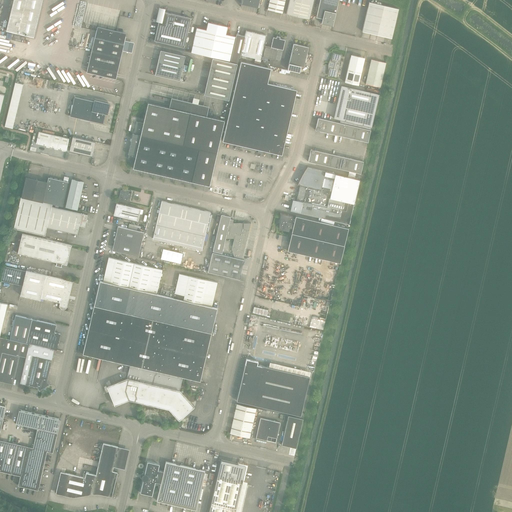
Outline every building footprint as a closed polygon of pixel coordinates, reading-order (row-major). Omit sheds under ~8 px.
[(13,0),(6,31),(34,37),(42,0),(13,0)] [(258,8),(259,0),(241,0),(241,4),(258,8)] [(285,0),(269,0),(267,10),(282,13),(285,0)] [(289,0),(286,14),(310,19),(314,0),(289,0)] [(320,0),(318,9),(316,17),(322,19),(321,23),(322,23),(333,26),(338,0),(320,0)] [(362,31),(391,38),(398,9),(369,2),(362,31)] [(165,9),(159,7),(156,21),(159,22),(154,41),(184,48),(188,32),(190,20),(191,18),(165,12),(165,9)] [(191,52),(204,55),(211,23),(208,22),(206,30),(197,28),(191,52)] [(211,23),(204,55),(217,58),(224,26),(211,23)] [(116,79),(125,38),(126,33),(117,31),(97,26),(96,31),(86,72),(116,79)] [(224,26),(217,58),(229,61),(235,37),(226,34),(227,27),(224,26)] [(239,58),(240,55),(261,60),(262,57),(264,45),(267,35),(246,31),(244,36),(237,34),(230,61),(237,63),(238,58),(239,58)] [(264,45),(262,57),(280,61),(285,40),(279,38),(280,35),(277,35),(276,38),(273,37),(271,47),(264,45)] [(125,41),(123,51),(132,53),(134,43),(125,41)] [(289,63),(288,70),(299,72),(300,66),(304,67),(308,47),(294,44),(289,63)] [(162,51),(161,50),(155,75),(157,75),(179,81),(185,56),(162,51)] [(330,68),(328,76),(337,78),(338,70),(339,70),(339,69),(339,68),(342,55),(333,53),(331,61),(329,68),(330,68)] [(358,85),(364,61),(365,58),(351,55),(345,82),(358,85)] [(212,58),(211,66),(235,72),(237,64),(212,58)] [(370,62),(365,84),(380,87),(386,63),(371,59),(370,62)] [(241,62),(223,141),(250,148),(282,155),(297,90),(268,83),(271,69),(241,62)] [(211,66),(208,78),(232,84),(235,72),(211,66)] [(229,100),(232,84),(208,78),(204,94),(229,100)] [(23,84),(15,83),(12,95),(5,127),(13,129),(23,84)] [(341,85),(337,103),(343,105),(340,119),(371,126),(379,94),(341,85)] [(94,101),(74,97),(75,97),(71,116),(70,116),(103,124),(103,123),(105,114),(108,115),(110,105),(110,103),(94,99),(94,101)] [(129,155),(128,159),(135,160),(133,168),(209,186),(219,142),(224,121),(207,116),(209,107),(171,98),(169,108),(148,103),(143,123),(136,122),(134,134),(133,134),(128,154),(129,155)] [(315,130),(324,132),(327,120),(318,118),(315,130)] [(327,120),(324,132),(333,134),(335,122),(327,120)] [(335,122),(333,134),(341,136),(344,124),(335,122)] [(344,124),(341,136),(350,138),(353,126),(344,124)] [(353,126),(350,138),(359,140),(362,128),(353,126)] [(362,128),(359,140),(368,142),(371,130),(362,128)] [(36,143),(49,146),(52,135),(39,132),(36,143)] [(52,135),(49,146),(59,149),(61,137),(52,135)] [(61,137),(59,149),(66,150),(69,139),(61,137)] [(73,137),(69,151),(92,157),(96,142),(73,137)] [(308,161),(317,163),(320,151),(311,149),(308,161)] [(320,151),(317,163),(325,165),(328,153),(320,151)] [(328,153),(325,165),(334,167),(337,155),(328,153)] [(337,155),(334,167),(343,170),(346,157),(337,155)] [(346,157),(343,170),(352,172),(355,159),(346,157)] [(355,159),(352,172),(361,174),(363,161),(355,159)] [(292,199),(290,210),(300,212),(324,218),(349,224),(354,203),(359,179),(335,173),(307,167),(308,166),(297,185),(298,184),(300,185),(296,200),(292,199)] [(26,177),(21,197),(43,202),(47,182),(26,177)] [(62,206),(68,182),(48,177),(47,182),(43,202),(62,206)] [(84,182),(72,179),(65,207),(77,210),(84,182)] [(129,202),(132,191),(123,189),(123,190),(121,190),(119,199),(129,202)] [(69,233),(77,234),(79,226),(85,227),(86,222),(87,222),(88,221),(88,220),(87,220),(88,215),(82,214),(82,213),(81,213),(81,214),(51,207),(52,204),(21,197),(14,228),(45,235),(47,227),(69,233)] [(201,250),(210,212),(162,201),(153,239),(201,250)] [(141,209),(116,203),(114,215),(138,221),(141,209)] [(280,213),(279,226),(279,227),(279,228),(280,229),(281,230),(289,231),(290,228),(293,229),(287,251),(340,263),(348,228),(296,216),(295,217),(292,216),(281,213),(280,213)] [(222,253),(225,239),(234,239),(231,249),(234,257),(212,252),(208,272),(239,279),(244,260),(242,259),(251,223),(233,223),(233,220),(230,219),(230,217),(221,215),(213,251),(222,253)] [(138,257),(144,232),(140,231),(133,230),(128,228),(118,226),(112,250),(138,257)] [(54,262),(56,262),(56,265),(55,265),(62,267),(62,266),(61,266),(62,264),(66,265),(71,245),(66,244),(22,233),(18,253),(54,262)] [(212,307),(211,307),(217,282),(179,274),(175,293),(174,293),(173,298),(156,294),(162,270),(109,257),(103,282),(100,281),(83,354),(130,365),(127,378),(107,386),(115,405),(129,400),(169,409),(178,420),(194,406),(180,390),(179,390),(182,377),(200,382),(217,308),(217,306),(213,305),(212,307)] [(50,276),(33,272),(26,271),(5,266),(1,281),(22,286),(20,295),(40,300),(40,298),(60,302),(59,304),(59,305),(59,306),(60,308),(61,309),(62,309),(64,309),(65,308),(66,307),(67,306),(73,281),(65,280),(50,276)] [(254,307),(252,313),(267,316),(268,310),(254,307)] [(15,315),(10,338),(29,343),(54,349),(56,349),(58,343),(59,342),(59,341),(60,334),(54,332),(56,325),(32,319),(15,315)] [(0,381),(13,384),(19,356),(18,356),(19,356),(25,357),(28,344),(0,336),(0,381)] [(26,357),(20,383),(25,384),(26,384),(29,385),(29,386),(30,386),(38,387),(39,390),(43,388),(45,389),(46,386),(49,384),(47,381),(52,359),(54,349),(29,343),(26,357)] [(310,377),(264,366),(263,366),(262,366),(261,366),(261,367),(260,367),(256,366),(257,362),(247,360),(237,401),(301,416),(310,377)] [(256,409),(237,404),(230,433),(249,438),(256,409)] [(0,471),(20,476),(18,486),(38,490),(45,461),(48,461),(49,456),(46,455),(47,451),(53,453),(57,433),(50,431),(43,429),(37,428),(33,448),(0,439),(0,431),(3,420),(6,406),(0,405),(0,471)] [(16,423),(23,425),(26,411),(22,410),(19,409),(16,423)] [(26,411),(23,425),(30,426),(33,412),(26,411)] [(33,412),(30,426),(36,428),(40,414),(33,412)] [(40,414),(36,428),(37,428),(43,429),(47,416),(40,414)] [(47,416),(43,429),(50,431),(53,417),(47,416)] [(303,419),(288,416),(282,445),(296,449),(303,419)] [(53,417),(50,431),(57,433),(60,419),(57,418),(53,417)] [(280,423),(260,418),(257,432),(258,432),(256,439),(266,442),(267,440),(277,443),(278,438),(277,438),(280,423)] [(81,477),(60,472),(55,493),(69,497),(71,497),(73,497),(75,497),(93,494),(96,494),(99,494),(102,495),(112,497),(117,472),(112,471),(113,467),(125,469),(129,449),(118,447),(103,443),(97,468),(96,475),(86,473),(85,478),(81,477)] [(244,481),(248,465),(238,462),(237,464),(221,460),(209,511),(240,511),(247,482),(244,481)] [(161,483),(157,501),(196,510),(205,471),(171,463),(166,462),(163,472),(158,470),(159,464),(147,461),(144,474),(142,475),(141,478),(143,480),(140,493),(152,496),(155,482),(161,483)]
